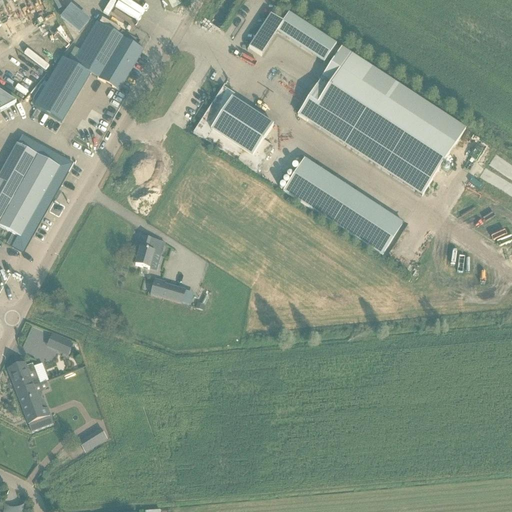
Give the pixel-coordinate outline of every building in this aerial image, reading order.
[(78,35),(89,21),(69,5),(59,19),(78,35)] [(323,63),(335,43),(286,14),(281,23),(268,15),(247,49),(260,56),(274,34),(323,63)] [(67,62),(118,92),(143,51),(96,23),(80,51),(75,48),(67,62)] [(0,26),(0,40),(9,36),(3,25),(0,26)] [(465,130),(341,49),(297,116),(307,122),(298,116),(308,101),(432,182),(423,198),(465,130)] [(228,80),(193,134),(256,175),(273,149),(263,142),(273,127),(228,98),(231,94),(223,88),(229,80),(228,80)] [(0,111),(15,104),(0,93),(0,111)] [(0,227),(11,234),(5,245),(11,248),(17,237),(20,239),(23,234),(32,239),(32,238),(54,199),(54,198),(56,199),(57,195),(56,194),(72,165),(41,148),(36,156),(17,145),(0,175),(0,227)] [(280,196),(384,256),(403,222),(300,162),(280,196)] [(159,255),(162,244),(141,238),(137,249),(140,250),(135,266),(149,271),(154,254),(159,255)] [(181,305),(185,292),(164,286),(165,284),(154,281),(150,296),(181,305)] [(61,340),(56,353),(66,357),(72,345),(61,340)] [(8,371),(16,394),(32,388),(38,386),(38,384),(39,384),(32,365),(25,368),(24,365),(8,371)] [(32,388),(16,394),(31,433),(53,425),(47,409),(41,412),(32,388)] [(87,439),(79,444),(85,454),(93,449),(87,439)]
